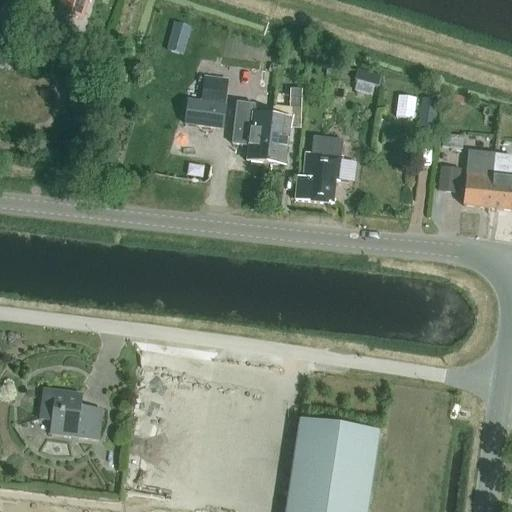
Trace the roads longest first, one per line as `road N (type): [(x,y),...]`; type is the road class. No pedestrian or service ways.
road 1 (tertiary): [(502,382),(510,301),(506,283),(481,259),(0,202)]
road 2 (unclassified): [(502,382),(0,314)]
road 3 (tertiary): [(485,511),(502,382)]
